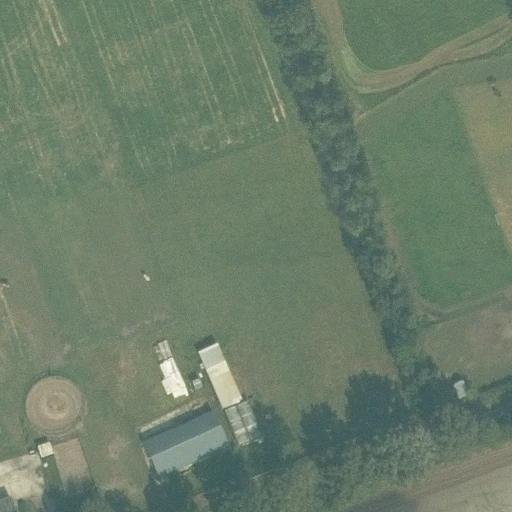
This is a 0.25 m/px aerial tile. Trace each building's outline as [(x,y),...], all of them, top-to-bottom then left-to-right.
[(215,345),(196,354),(221,411),(240,403),(215,345)] [(192,385),(195,393),(202,390),(199,382),(192,385)] [(234,444),(258,438),(248,403),(224,410),(234,444)] [(144,448),(159,481),(229,450),(214,416),(144,448)] [(53,457),(50,448),(50,446),(37,450),(38,452),(41,461),(53,457)] [(0,511),(14,511),(13,507),(10,501),(0,504),(0,511)]
